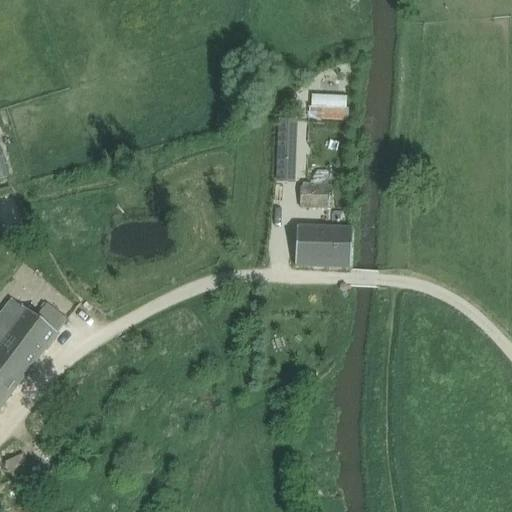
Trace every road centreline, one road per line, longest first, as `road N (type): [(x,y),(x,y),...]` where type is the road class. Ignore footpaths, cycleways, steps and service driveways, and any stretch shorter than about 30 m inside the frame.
road 1 (track): [(396,280),(249,276),(147,312),(63,370),(0,427)]
road 2 (track): [(396,280),(384,418),(396,511)]
road 3 (track): [(511,352),(463,305),(396,280)]
